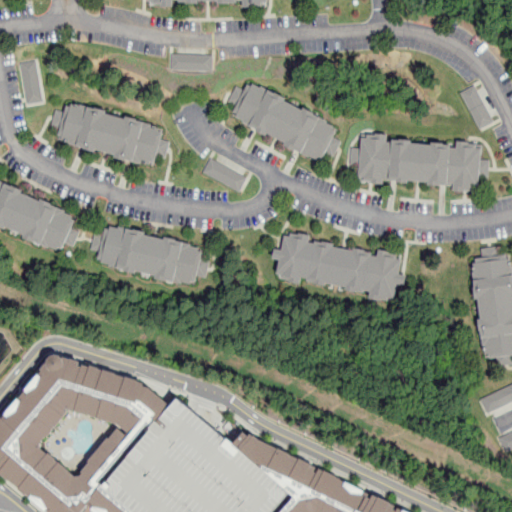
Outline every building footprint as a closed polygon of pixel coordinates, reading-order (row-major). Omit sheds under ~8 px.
[(215,72),(173,72),(173,55),(216,55),(215,72)] [(41,101),(27,103),(20,63),(36,61),(41,101)] [(335,130),(317,162),(230,114),(247,82),(335,130)] [(492,123),(477,129),(458,92),(472,84),(492,123)] [(72,101),(168,131),(166,138),(176,141),(171,157),(160,154),(157,165),(61,135),(63,128),(56,126),(62,108),(69,111),(72,101)] [(485,146),(484,159),(492,159),(491,176),(483,175),(482,189),(360,179),(361,164),(354,163),(355,147),(363,148),(364,136),(485,146)] [(254,177),(245,192),(207,172),(215,156),(254,177)] [(0,182),(77,220),(60,256),(0,226),(0,182)] [(207,250),(199,285),(94,260),(102,226),(207,250)] [(402,258),(393,300),(271,273),(281,231),(402,258)] [(511,354),(486,357),(474,258),(511,253),(511,354)] [(59,359),(99,371),(142,384),(159,400),(157,403),(166,411),(177,399),(218,433),(235,445),(241,437),(254,436),(407,511),(49,511),(0,473),(0,426),(49,366),(53,360),(59,359)] [(511,403),(492,413),(485,398),(511,384),(511,403)] [(511,448),(511,431),(500,436),(505,451),(511,448)]
